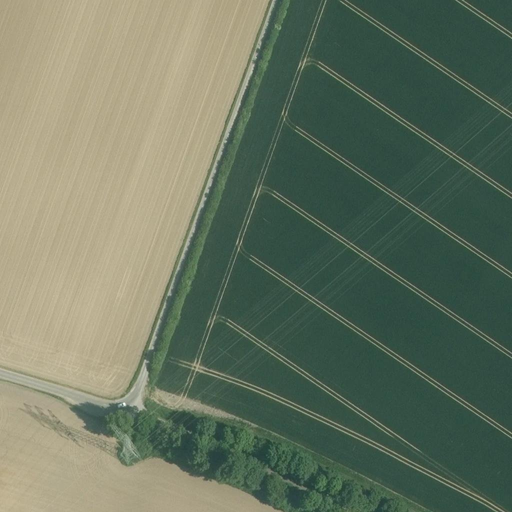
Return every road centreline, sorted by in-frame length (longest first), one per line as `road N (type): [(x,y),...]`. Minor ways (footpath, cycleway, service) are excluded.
road 1 (track): [(278,0),(129,412)]
road 2 (unclassified): [(346,511),(163,425),(0,375)]
